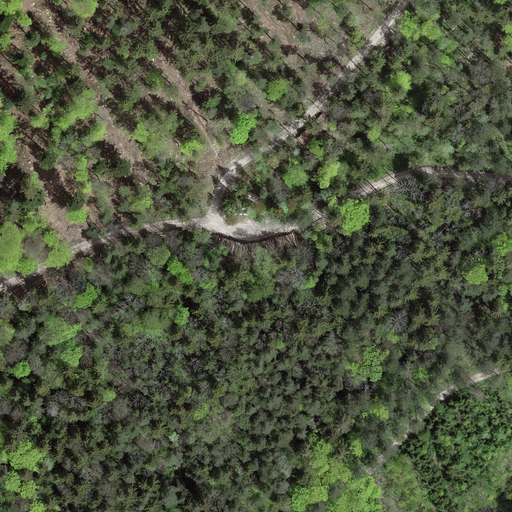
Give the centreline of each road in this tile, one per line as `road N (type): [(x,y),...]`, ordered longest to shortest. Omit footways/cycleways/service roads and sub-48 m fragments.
road 1 (track): [(511,177),(427,169),(387,178),(269,230),(227,228),(216,216)]
road 2 (track): [(402,0),(308,114),(227,175),(216,216)]
road 3 (track): [(334,511),(438,397),(511,365)]
road 4 (track): [(216,216),(96,241),(0,285)]
